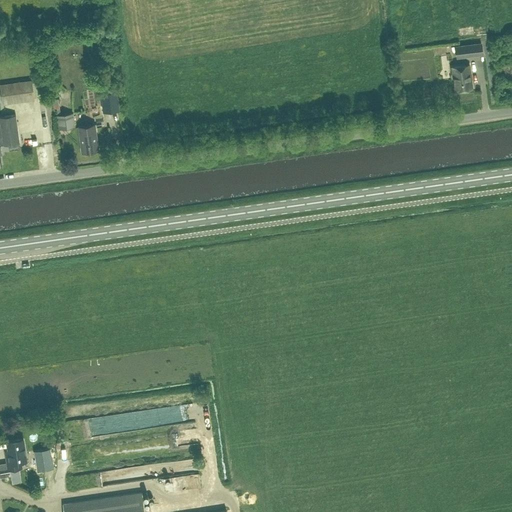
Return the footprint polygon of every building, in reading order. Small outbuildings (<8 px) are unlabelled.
[(36,32),(46,30),(43,12),(33,13),(36,32)] [(482,54),(481,43),(455,46),(457,58),(482,54)] [(469,64),(451,67),(453,78),(454,78),(455,90),(472,88),(469,64)] [(31,79),(0,83),(0,87),(3,104),(34,99),(31,79)] [(100,91),(103,111),(119,109),(116,89),(100,91)] [(76,125),(74,112),(57,115),(58,128),(76,125)] [(2,145),(9,143),(10,149),(20,148),(19,142),(20,142),(16,115),(0,116),(0,163),(2,163),(1,154),(3,154),(2,145)] [(81,152),(89,150),(98,149),(95,124),(78,126),(81,152)] [(129,426),(149,426),(149,410),(128,411),(129,426)] [(52,418),(34,421),(35,426),(53,423),(52,418)] [(20,461),(26,460),(23,438),(7,441),(8,453),(6,454),(8,469),(21,467),(20,461)] [(33,449),(36,469),(53,467),(51,447),(33,449)] [(144,511),(142,491),(62,503),(63,511),(144,511)]
